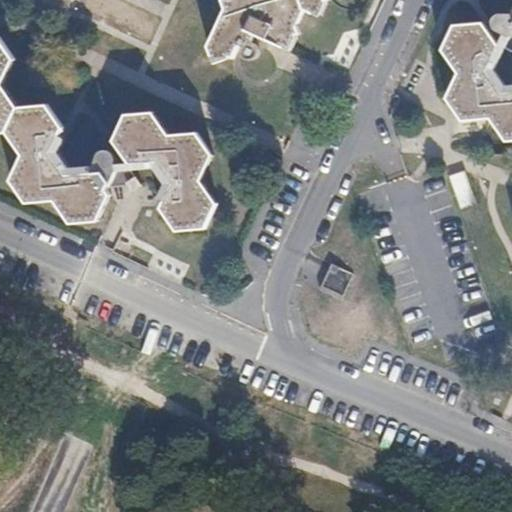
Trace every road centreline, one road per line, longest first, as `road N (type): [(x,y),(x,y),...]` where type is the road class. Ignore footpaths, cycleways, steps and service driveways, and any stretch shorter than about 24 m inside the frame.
road 1 (residential): [(415,0),(279,293),(277,357)]
road 2 (residential): [(0,224),(277,357)]
road 3 (residential): [(277,357),(511,451)]
